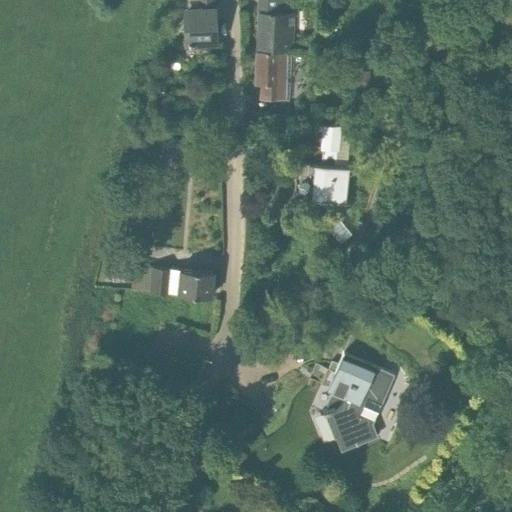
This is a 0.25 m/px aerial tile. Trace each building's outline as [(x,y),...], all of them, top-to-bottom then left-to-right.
[(185,44),(216,42),(213,0),(198,0),(199,8),(187,8),(188,24),(184,24),(185,44)] [(286,51),(290,51),(290,50),(292,50),(294,13),(287,13),(287,0),(258,0),(257,49),(286,51)] [(257,49),(255,83),(260,83),(259,97),(261,97),(260,116),(287,117),(290,51),(286,51),(257,49)] [(322,132),(323,124),(315,123),(314,131),(322,132)] [(338,150),(341,125),(323,124),(322,132),(320,148),(322,149),(320,165),(298,162),(294,197),(344,202),(347,170),(333,168),(335,150),(338,150)] [(157,154),(173,157),(172,161),(182,163),(187,142),(160,136),(157,154)] [(211,297),(213,271),(135,265),(133,289),(151,292),(211,297)] [(394,373),(343,351),(334,372),(335,373),(328,389),(334,391),(329,403),(330,406),(322,409),(323,412),(326,411),(328,414),(340,450),(378,436),(372,423),(394,373)]
